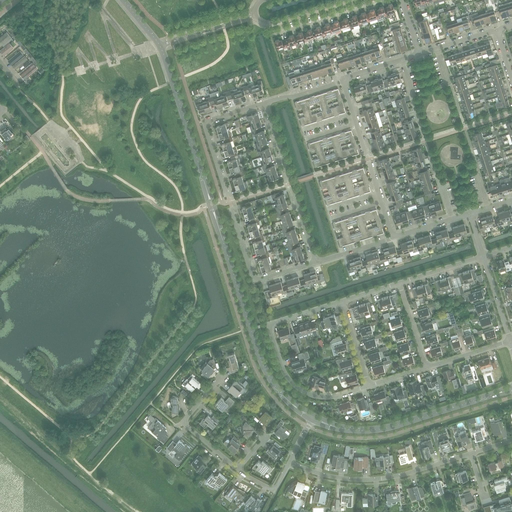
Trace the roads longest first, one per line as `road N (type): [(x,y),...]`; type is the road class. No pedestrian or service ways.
road 1 (residential): [(368,384),(329,396),(299,389),(265,323),(341,300)]
road 2 (tertiary): [(216,222),(259,359),(290,403)]
road 3 (residential): [(290,462),(356,480),(470,454)]
road 4 (residential): [(314,262),(264,104)]
road 5 (tertiary): [(338,427),(393,426),(492,394)]
road 6 (tertiary): [(206,190),(159,45)]
road 7 (residential): [(228,203),(204,125),(264,104)]
road 8 (residential): [(228,203),(251,277),(314,262)]
road 9 (residential): [(238,469),(184,421),(222,376)]
